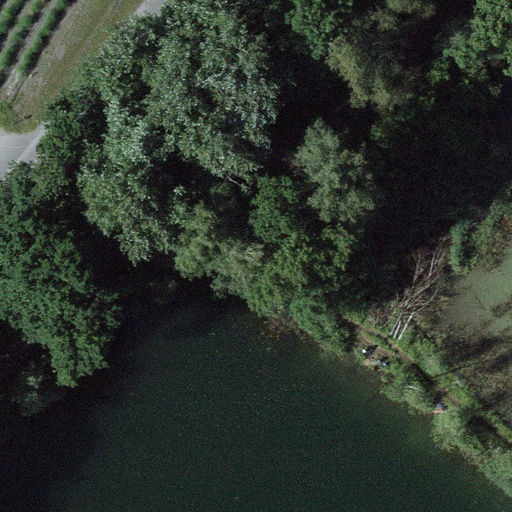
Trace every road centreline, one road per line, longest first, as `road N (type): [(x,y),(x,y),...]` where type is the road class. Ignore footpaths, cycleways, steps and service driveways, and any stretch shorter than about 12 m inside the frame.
road 1 (track): [(303,167),(212,172),(169,203),(0,381)]
road 2 (track): [(456,0),(331,148),(303,167)]
road 3 (track): [(28,167),(162,0)]
